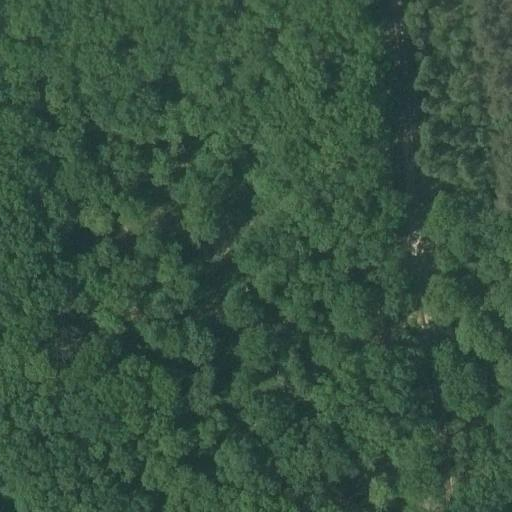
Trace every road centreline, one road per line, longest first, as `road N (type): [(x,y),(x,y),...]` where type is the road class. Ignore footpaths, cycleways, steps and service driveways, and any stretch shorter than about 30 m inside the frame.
road 1 (track): [(0,297),(428,333)]
road 2 (track): [(428,333),(447,511)]
